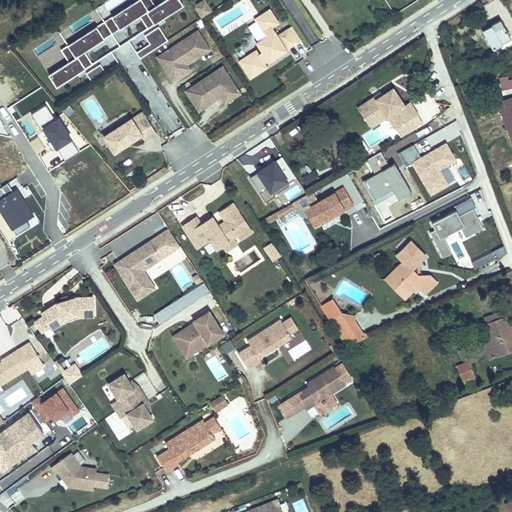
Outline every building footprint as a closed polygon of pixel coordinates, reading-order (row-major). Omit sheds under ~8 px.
[(153,0),(135,0),(105,20),(121,44),(184,4),(182,0),(162,0),(156,4),(153,0)] [(202,17),(212,11),(207,3),(202,6),(200,2),(194,6),(202,17)] [(222,35),(250,21),(242,6),(214,20),(222,35)] [(287,48),(301,39),(293,26),(277,36),(271,27),(278,23),(270,10),(256,18),(268,36),(258,43),(263,52),(259,54),(256,50),(240,61),(250,77),(267,67),(264,62),(268,60),(269,61),(288,49),(287,48)] [(121,44),(105,20),(61,48),(69,60),(48,73),(56,86),(121,44)] [(503,45),(502,44),(500,41),(508,35),(500,20),(482,31),(494,50),(503,45)] [(141,57),(169,39),(160,25),(132,43),(141,57)] [(210,49),(198,30),(165,51),(174,64),(166,69),(173,79),(190,68),(187,63),(210,49)] [(500,41),(502,44),(511,39),(508,35),(500,41)] [(47,39),(33,50),(38,56),(52,45),(47,39)] [(157,56),(166,69),(174,64),(165,51),(157,56)] [(121,62),(115,53),(86,72),(92,81),(121,62)] [(223,66),(194,84),(208,104),(221,96),(226,102),(241,93),(223,66)] [(208,104),(194,84),(186,90),(199,110),(208,104)] [(357,106),(367,122),(383,112),(387,118),(393,114),(401,125),(418,115),(410,103),(405,105),(394,87),(382,94),(375,99),(373,96),(357,106)] [(511,95),(497,102),(511,142),(511,95)] [(383,112),(367,122),(372,129),(387,118),(383,112)] [(393,114),(387,118),(396,129),(401,125),(393,114)] [(157,133),(145,115),(134,122),(132,118),(105,135),(115,151),(141,134),(145,141),(157,133)] [(418,115),(401,125),(406,132),(422,121),(418,115)] [(282,156),(274,161),(285,179),(271,189),(259,171),(250,177),(266,203),(275,197),(274,196),(290,186),(287,181),(295,175),(282,156)] [(285,179),(274,161),(259,171),(271,189),(285,179)] [(14,179),(17,183),(29,176),(26,171),(14,179)] [(29,176),(33,182),(39,178),(35,172),(29,176)] [(29,176),(17,183),(21,190),(33,182),(29,176)] [(319,202),(311,206),(321,224),(354,204),(344,187),(319,202)] [(16,189),(0,199),(0,208),(13,228),(33,215),(16,189)] [(313,191),(293,202),(299,213),(319,202),(313,191)] [(466,236),(484,228),(471,200),(425,220),(442,258),(452,253),(444,234),(462,227),(466,236)] [(293,202),(285,207),(288,212),(296,208),(293,202)] [(207,224),(205,221),(200,224),(196,218),(184,226),(198,248),(211,239),(217,249),(223,245),(234,238),(239,235),(242,239),(251,233),(232,203),(218,212),(224,222),(217,226),(213,220),(207,224)] [(311,206),(304,210),(314,227),(321,224),(311,206)] [(285,207),(275,212),(278,218),(288,212),(285,207)] [(278,218),(275,212),(265,218),(268,224),(278,218)] [(142,271),(179,246),(168,230),(128,256),(125,266),(124,266),(122,275),(137,299),(154,288),(142,271)] [(234,238),(223,245),(227,251),(237,244),(234,238)] [(395,269),(395,287),(410,287),(415,282),(418,286),(426,293),(436,282),(428,274),(418,274),(418,264),(426,255),(410,240),(396,255),(403,261),(407,264),(401,270),(395,269)] [(272,242),(263,248),(273,262),(282,256),(272,242)] [(492,250),(471,260),(475,267),(495,258),(492,250)] [(125,266),(128,256),(115,265),(122,275),(124,266),(125,266)] [(403,261),(395,269),(401,270),(407,264),(403,261)] [(386,278),(395,287),(395,269),(386,278)] [(204,282),(153,312),(159,322),(210,292),(204,282)] [(410,287),(395,287),(406,298),(418,286),(415,282),(410,287)] [(51,327),(63,320),(80,314),(94,314),(93,297),(74,298),(58,303),(42,313),(44,316),(36,321),(36,324),(41,330),(43,331),(51,327)] [(363,337),(350,317),(342,314),(332,299),(322,306),(346,344),(363,337)] [(189,326),(172,336),(181,349),(192,342),(197,351),(223,334),(209,311),(194,321),(195,322),(197,326),(191,330),(189,326)] [(502,311),(484,318),(499,353),(511,347),(511,341),(508,332),(511,331),(502,311)] [(63,320),(51,327),(52,330),(64,322),(80,317),(94,316),(94,314),(80,314),(63,320)] [(250,345),(238,353),(248,369),(261,360),(259,359),(292,337),(289,333),(298,328),(291,317),(283,323),(280,318),(247,340),(250,345)] [(195,322),(189,326),(191,330),(197,326),(195,322)] [(227,353),(236,348),(230,338),(221,344),(227,353)] [(186,358),(197,351),(192,342),(181,349),(186,358)] [(0,385),(0,386),(29,369),(18,351),(2,361),(3,362),(0,364),(0,363),(0,385)] [(60,371),(71,364),(65,355),(54,363),(60,371)] [(471,361),(457,367),(463,380),(476,375),(471,361)] [(316,382),(287,400),(295,412),(304,406),(306,409),(314,405),(316,407),(332,396),(331,394),(345,385),(344,383),(352,378),(343,364),(334,369),(333,367),(314,379),(316,382)] [(76,366),(63,375),(69,384),(82,376),(76,366)] [(124,374),(108,385),(117,400),(112,404),(121,419),(128,415),(137,430),(153,420),(148,412),(144,404),(148,401),(139,387),(134,390),(129,382),(124,374)] [(131,381),(129,382),(134,390),(139,387),(131,381)] [(45,425),(77,407),(65,385),(33,403),(45,425)] [(22,387),(3,398),(11,412),(30,401),(22,387)] [(223,395),(210,403),(215,412),(228,404),(223,395)] [(332,396),(316,407),(320,414),(337,403),(332,396)] [(90,411),(69,423),(76,434),(96,422),(90,411)] [(31,441),(43,433),(30,413),(0,433),(0,458),(3,462),(11,456),(30,443),(31,441)] [(214,417),(205,423),(212,433),(220,428),(214,417)] [(203,419),(165,443),(169,448),(157,456),(167,472),(179,464),(178,462),(215,438),(212,433),(205,423),(203,419)] [(15,461),(35,447),(31,441),(30,443),(11,456),(15,461)] [(68,486),(93,490),(97,468),(80,466),(71,453),(51,467),(56,474),(59,472),(63,479),(65,477),(69,483),(68,486)] [(106,488),(110,473),(99,471),(96,486),(106,488)] [(281,511),(276,499),(242,511),(281,511)]
